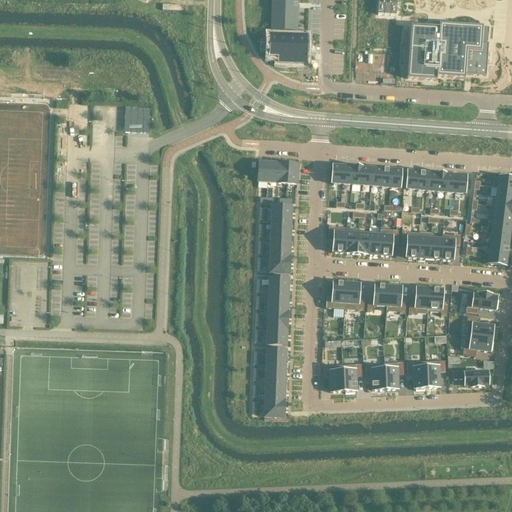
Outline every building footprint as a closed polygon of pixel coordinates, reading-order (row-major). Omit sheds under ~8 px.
[(270,0),(270,31),(270,30),(297,31),(297,32),(298,8),(297,8),(297,4),(298,4),(298,0),(270,0)] [(395,16),(396,0),(378,0),(377,15),(395,16)] [(486,77),(487,64),(488,52),(488,45),(487,44),(481,44),(482,28),(454,25),(446,25),(439,24),(439,29),(432,28),(410,27),(407,80),(436,82),(437,78),(465,80),(465,76),(486,77)] [(269,33),(268,58),(277,59),(277,64),(306,65),(307,35),(269,33)] [(45,88),(45,97),(53,98),(53,88),(45,88)] [(124,132),(124,134),(149,134),(150,110),(126,109),(125,109),(124,132)] [(259,164),(257,183),(267,184),(269,164),(259,164)] [(269,164),(267,184),(277,185),(278,165),(269,164)] [(278,165),(277,185),(286,185),(288,166),(278,165)] [(288,166),(286,185),(296,186),(298,167),(288,166)] [(333,167),(331,185),(341,186),(343,168),(333,167)] [(343,168),(341,186),(351,186),(352,168),(343,168)] [(352,168),(351,186),(361,187),(362,169),(352,168)] [(362,169),(361,187),(370,188),(371,170),(362,169)] [(371,170),(370,188),(380,188),(381,170),(371,170)] [(381,170),(380,188),(389,189),(391,171),(381,170)] [(391,171),(389,189),(400,190),(401,172),(391,171)] [(407,172),(406,190),(416,191),(418,173),(407,172)] [(418,173),(416,191),(426,192),(427,174),(418,173)] [(427,174),(426,192),(435,192),(437,174),(427,174)] [(437,174),(435,192),(445,193),(446,175),(437,174)] [(446,175),(445,193),(455,194),(456,176),(446,175)] [(456,176),(455,194),(465,194),(466,176),(456,176)] [(511,180),(494,178),(492,188),(497,189),(497,188),(511,190),(511,180)] [(497,189),(496,198),(511,199),(511,190),(497,188),(497,189)] [(511,199),(496,198),(495,207),(511,209),(511,199)] [(272,207),(271,216),(290,216),(291,208),(272,207)] [(511,209),(495,207),(493,217),(511,219),(511,214),(511,209)] [(271,216),(271,224),(290,225),(290,216),(271,216)] [(492,226),(492,227),(510,229),(511,219),(493,217),(492,226)] [(271,224),(271,232),(290,233),(290,225),(271,224)] [(488,226),(486,236),(489,236),(509,238),(510,229),(492,227),(492,226),(488,226)] [(328,227),(327,239),(334,240),(333,254),(344,255),(346,230),(335,229),(335,228),(328,227)] [(346,230),(344,255),(356,256),(357,235),(358,235),(358,230),(346,230)] [(380,237),(378,257),(390,258),(391,244),(397,245),(398,232),(380,231),(380,237)] [(271,232),(270,241),(290,242),(290,233),(271,232)] [(402,232),(401,245),(407,245),(406,259),(418,260),(419,235),(408,234),(408,232),(402,232)] [(419,235),(418,260),(429,261),(430,240),(431,240),(431,234),(419,233),(419,235)] [(357,235),(356,256),(367,256),(369,236),(358,235),(357,235)] [(369,236),(367,256),(378,257),(380,237),(369,236)] [(442,241),(440,261),(452,262),(453,248),(459,249),(460,236),(453,236),(453,237),(442,236),(442,241)] [(489,236),(488,246),(490,246),(508,248),(509,238),(489,236)] [(430,240),(429,261),(440,261),(442,241),(431,240),(430,240)] [(270,241),(270,249),(289,250),(290,242),(270,241)] [(489,255),(507,257),(508,248),(490,246),(489,255)] [(270,249),(270,258),(289,258),(289,250),(270,249)] [(486,254),(485,265),(505,267),(507,257),(489,255),(486,254)] [(270,258),(269,266),(289,267),(289,258),(270,258)] [(269,266),(269,275),(288,276),(289,267),(269,266)] [(269,279),(269,288),(288,288),(288,280),(269,279)] [(346,285),(344,311),(363,313),(364,300),(358,300),(359,286),(357,286),(357,284),(348,283),(348,285),(346,285)] [(326,297),(325,310),(344,311),(346,285),(333,284),(332,298),(326,297)] [(367,300),(366,313),(373,313),(373,307),(386,308),(388,288),(374,287),(373,301),(367,300)] [(269,288),(268,296),(288,297),(288,288),(269,288)] [(386,308),(385,313),(399,314),(399,315),(405,315),(406,303),(400,303),(401,289),(388,288),(386,308)] [(408,303),(408,316),(414,316),(414,315),(428,316),(428,313),(429,291),(427,291),(427,289),(418,288),(418,290),(416,290),(415,304),(408,303)] [(429,291),(428,313),(440,314),(440,318),(447,318),(447,306),(441,306),(442,291),(429,291)] [(467,295),(465,315),(477,316),(478,310),(494,312),(495,310),(497,310),(498,301),(496,301),(496,299),(491,298),(491,297),(478,296),(478,297),(467,295)] [(268,296),(268,304),(287,305),(288,297),(268,296)] [(268,304),(268,313),(287,314),(287,305),(268,304)] [(268,313),(267,321),(287,322),(287,314),(268,313)] [(467,325),(466,338),(468,338),(491,341),(493,328),(479,326),(479,320),(467,318),(466,324),(467,325)] [(267,321),(267,330),(286,330),(287,322),(267,321)] [(267,330),(267,338),(286,339),(286,330),(267,330)] [(267,338),(266,347),(286,348),(286,339),(267,338)] [(463,350),(462,356),(475,358),(475,352),(489,354),(490,351),(491,352),(493,343),(491,343),(491,341),(468,338),(467,351),(463,350)] [(266,351),(266,360),(285,360),(286,351),(266,351)] [(266,360),(265,368),(285,369),(285,360),(266,360)] [(444,362),(425,363),(426,390),(439,389),(438,375),(445,375),(444,362)] [(425,363),(406,364),(406,376),(413,376),(413,390),(415,390),(415,392),(424,392),(424,390),(426,390),(425,363)] [(403,364),(383,365),(384,366),(385,391),(398,391),(397,381),(397,377),(403,376),(403,364)] [(370,365),(364,365),(365,378),(371,378),(372,392),(385,391),(384,366),(370,367),(370,365)] [(342,366),(323,367),(323,380),(329,379),(330,394),(343,393),(342,366)] [(361,366),(342,366),(343,393),(345,393),(345,395),(354,394),(354,392),(356,392),(355,379),(362,378),(361,366)] [(265,368),(265,376),(285,377),(285,369),(265,368)] [(465,372),(451,373),(451,381),(464,380),(465,388),(469,388),(470,389),(483,388),(483,387),(488,387),(487,373),(465,375),(465,372)] [(265,376),(265,385),(284,385),(285,377),(265,376)] [(265,385),(264,393),(284,394),(284,385),(265,385)] [(264,393),(264,401),(284,402),(284,394),(264,393)] [(264,410),(283,411),(284,402),(264,401),(264,410)] [(264,410),(263,419),(283,420),(283,411),(264,410)]
